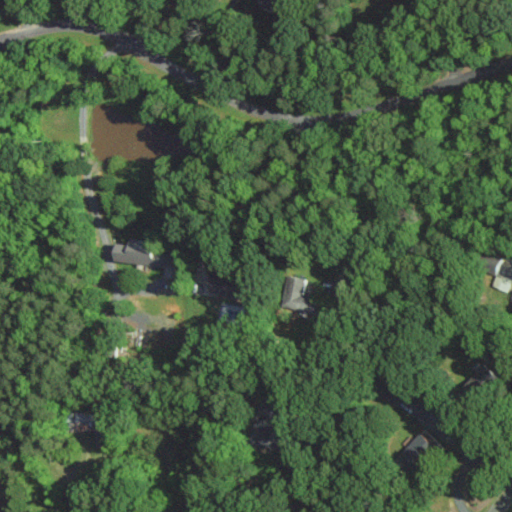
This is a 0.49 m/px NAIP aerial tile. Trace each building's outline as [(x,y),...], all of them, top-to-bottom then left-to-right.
[(132,245),(119,244),(117,261),(177,269),(179,247),(132,241),(132,245)] [(210,292),(243,298),(246,280),(213,274),(210,292)] [(511,285),(511,278),(499,274),(495,286),(509,292),(511,285)] [(308,279),(289,276),(284,308),(315,313),(318,297),(305,295),(308,279)] [(484,395),(501,376),(486,363),(469,382),(484,395)] [(68,431),(101,430),(101,411),(67,412),(68,431)] [(253,448),(277,446),(275,424),(252,426),(253,448)] [(439,449),(423,432),(400,453),(416,470),(439,449)]
